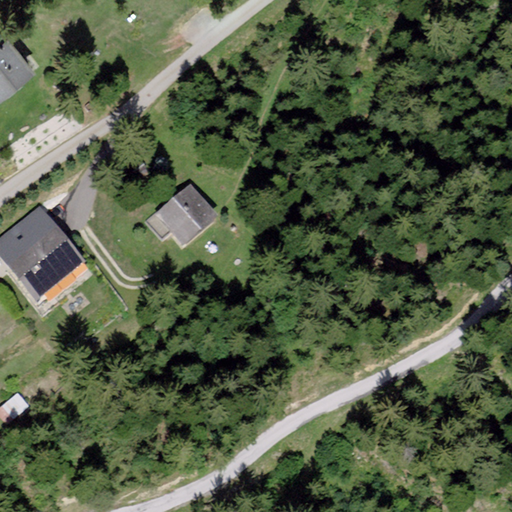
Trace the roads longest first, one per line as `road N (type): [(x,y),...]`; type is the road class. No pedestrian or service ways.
road 1 (residential): [(511,285),(469,333),(311,418),(191,496),(147,511)]
road 2 (residential): [(257,0),(0,201)]
